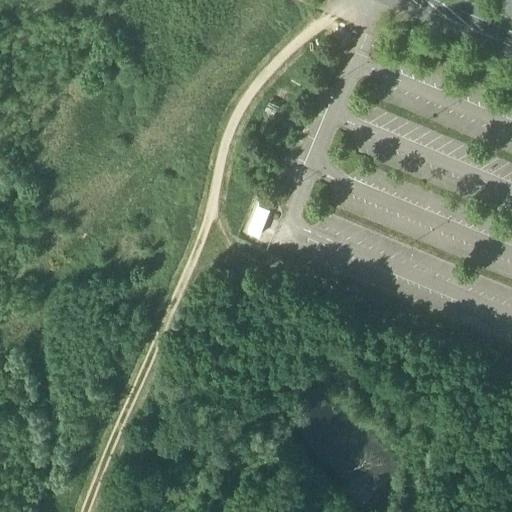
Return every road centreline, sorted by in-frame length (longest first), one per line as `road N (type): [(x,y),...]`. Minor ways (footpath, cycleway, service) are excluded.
road 1 (track): [(331,13),(234,115),(187,272),(85,511)]
road 2 (track): [(511,372),(232,243),(187,272)]
road 3 (unclassified): [(382,0),(511,55)]
